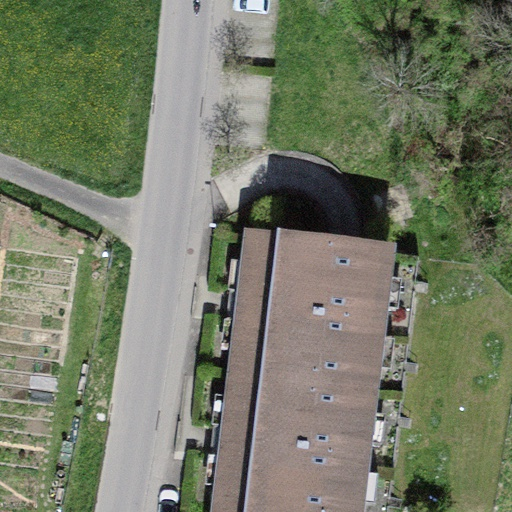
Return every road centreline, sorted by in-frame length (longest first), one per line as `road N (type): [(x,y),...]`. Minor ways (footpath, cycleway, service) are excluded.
road 1 (tertiary): [(128,511),(158,329),(189,0)]
road 2 (track): [(169,235),(0,165)]
